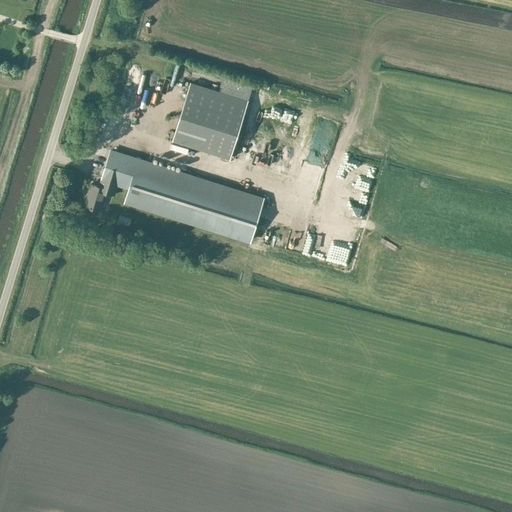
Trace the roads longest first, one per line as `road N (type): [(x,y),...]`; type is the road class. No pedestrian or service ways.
road 1 (unclassified): [(0,315),(97,0)]
road 2 (track): [(52,0),(0,169)]
